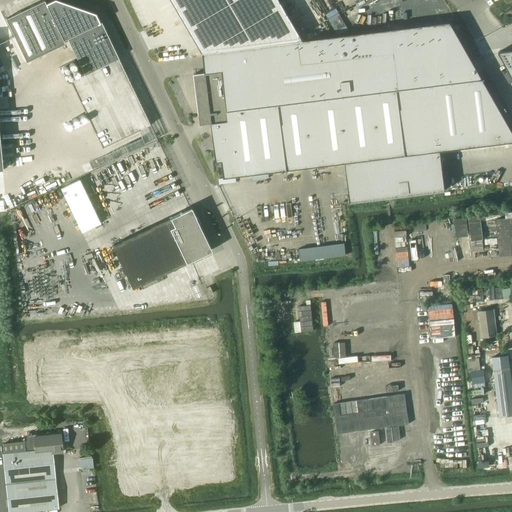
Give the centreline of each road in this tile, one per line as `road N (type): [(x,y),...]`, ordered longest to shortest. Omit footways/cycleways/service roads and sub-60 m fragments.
road 1 (unclassified): [(115,0),(242,271)]
road 2 (unclassified): [(261,511),(511,487)]
